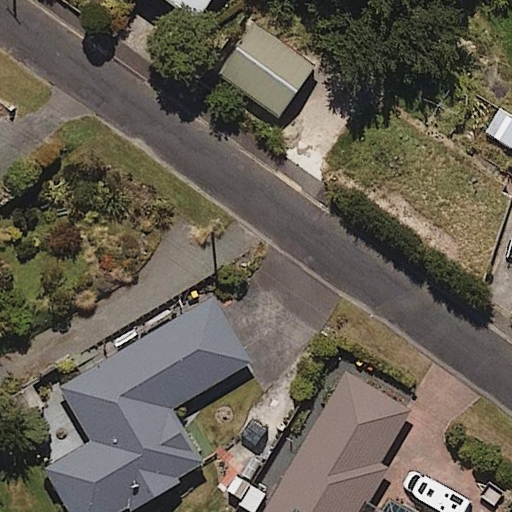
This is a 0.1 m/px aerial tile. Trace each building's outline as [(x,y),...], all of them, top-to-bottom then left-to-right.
[(211,0),(176,0),(202,16),(211,0)] [(315,66),(257,24),(221,74),(279,116),(315,66)] [(511,115),(501,109),(487,132),(511,147),(511,115)] [(253,362),(215,297),(63,387),(94,441),(47,468),(72,511),(125,511),(207,464),(174,408),(253,362)] [(394,511),(374,500),(392,468),(382,463),(413,407),(345,369),(263,511),(394,511)]
